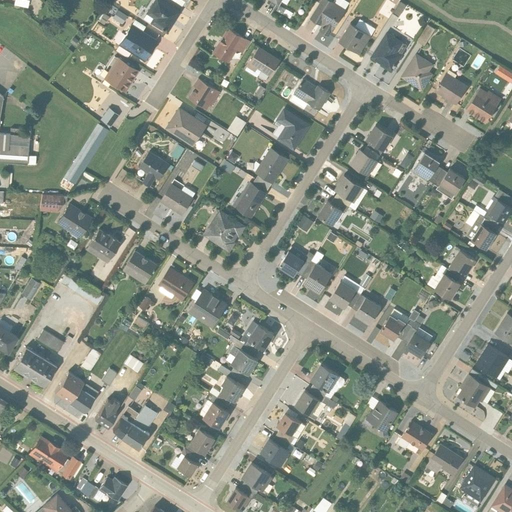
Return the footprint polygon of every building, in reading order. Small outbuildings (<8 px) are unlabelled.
[(162,0),(153,0),(145,12),(146,13),(143,19),(149,23),(150,23),(166,33),(180,12),(162,0)] [(319,29),(329,36),(350,3),(344,0),(333,0),(333,1),(331,0),(320,0),(309,17),(310,18),(309,19),(317,24),(317,23),(321,25),(319,29)] [(127,16),(117,10),(112,18),(121,24),(127,16)] [(108,17),(103,13),(98,21),(103,25),(108,17)] [(117,45),(144,61),(157,40),(142,30),(145,26),(134,19),(117,45)] [(338,41),(359,54),(371,35),(375,28),(360,19),(355,26),(350,22),(338,41)] [(434,29),(427,24),(416,41),(424,46),(434,29)] [(228,28),(213,52),(229,62),(237,49),(241,52),(249,40),(242,37),(228,28)] [(370,57),(392,71),(402,54),(407,46),(402,43),(403,42),(386,31),(370,57)] [(247,67),(245,69),(257,76),(261,70),(270,76),(280,60),(259,46),(246,66),(247,67)] [(205,54),(200,50),(195,57),(200,60),(205,54)] [(433,64),(415,52),(400,76),(422,90),(433,73),(429,71),(433,64)] [(137,71),(116,57),(103,78),(124,91),(137,71)] [(511,70),(501,64),(496,72),(511,82),(511,81),(511,70)] [(456,74),(448,70),(447,72),(446,72),(434,91),(455,104),(456,104),(467,85),(454,77),(456,74)] [(188,98),(207,109),(209,105),(211,106),(217,95),(216,94),(218,90),(198,77),(193,85),(199,89),(197,92),(195,91),(192,91),(188,98)] [(303,79),(293,94),(294,95),(291,99),(304,108),(308,102),(319,109),(330,92),(318,85),(316,88),(303,79)] [(480,87),(466,109),(486,122),(501,99),(488,90),(487,92),(480,87)] [(0,111),(3,97),(0,94),(0,161),(10,162),(9,165),(23,165),(23,163),(35,164),(36,156),(27,155),(29,129),(10,128),(9,134),(0,133),(0,111)] [(193,146),(207,124),(203,122),(206,118),(197,112),(195,116),(179,106),(165,128),(193,146)] [(310,125),(283,107),(275,120),(284,126),(276,139),(294,150),(310,125)] [(118,115),(107,108),(99,119),(110,126),(118,115)] [(239,134),(247,120),(237,114),(228,128),(239,134)] [(74,185),(81,175),(91,181),(94,178),(83,170),(109,131),(97,123),(58,185),(68,191),(73,184),(74,185)] [(380,155),(392,135),(375,125),(376,126),(372,134),(370,133),(366,139),(370,141),(366,146),(380,155)] [(171,155),(177,159),(184,148),(177,144),(171,155)] [(359,148),(350,163),(367,174),(380,155),(366,146),(364,151),(359,148)] [(288,159),(270,147),(254,172),(258,174),(255,178),(269,187),(271,183),(273,184),(288,159)] [(143,182),(149,186),(155,178),(158,179),(168,163),(149,151),(139,167),(148,173),(143,182)] [(407,167),(415,155),(408,151),(401,163),(407,167)] [(238,156),(231,152),(227,159),(234,164),(238,156)] [(427,179),(434,183),(442,168),(437,165),(440,161),(425,152),(413,171),(426,180),(427,179)] [(194,161),(191,165),(200,171),(203,166),(194,161)] [(401,172),(396,168),(392,174),(398,177),(401,172)] [(442,168),(434,183),(438,185),(436,188),(451,198),(464,178),(450,168),(447,171),(442,168)] [(334,197),(349,206),(353,200),(354,201),(364,186),(343,173),(334,189),(338,191),(334,197)] [(482,186),(485,180),(475,175),(468,186),(474,189),(477,183),(482,186)] [(251,217),(267,192),(266,191),(269,187),(255,178),(252,183),(249,181),(239,197),(237,196),(237,197),(236,196),(231,203),(232,204),(232,205),(251,217)] [(192,198),(196,193),(184,186),(182,189),(171,183),(159,201),(160,201),(182,215),(188,204),(193,207),(196,201),(192,198)] [(480,207),(476,212),(497,225),(502,216),(505,218),(511,208),(511,207),(511,205),(511,197),(498,189),(494,196),(492,196),(483,210),(480,207)] [(41,194),(40,210),(58,212),(62,203),(66,203),(66,196),(41,194)] [(327,200),(317,215),(333,225),(342,210),(344,212),(348,206),(334,197),(331,202),(327,200)] [(91,217),(68,202),(56,223),(71,232),(69,235),(76,239),(78,237),(79,237),(91,217)] [(229,251),(234,242),(233,241),(237,234),(239,235),(244,226),(219,210),(204,235),(229,251)] [(476,212),(473,210),(465,222),(471,226),(466,235),(471,238),(471,239),(487,249),(496,233),(493,231),(497,225),(476,212)] [(313,222),(302,214),(295,224),(306,232),(313,222)] [(438,214),(434,221),(439,225),(440,223),(441,224),(444,219),(438,214)] [(452,226),(444,221),(440,228),(457,239),(459,235),(450,229),(452,226)] [(98,230),(85,249),(107,263),(119,243),(115,241),(116,239),(108,234),(107,236),(98,230)] [(330,232),(326,238),(333,243),(337,236),(330,232)] [(418,239),(412,235),(407,242),(414,246),(418,239)] [(415,249),(401,241),(398,245),(412,254),(415,249)] [(279,266),(294,275),(296,272),(301,275),(311,260),(314,255),(309,252),(307,255),(292,246),(289,251),(288,251),(279,266)] [(451,264),(448,268),(459,276),(462,271),(467,274),(476,259),(459,249),(450,263),(451,264)] [(157,264),(135,250),(122,270),(145,284),(157,264)] [(332,272),(311,260),(301,275),(305,278),(303,282),(319,292),(332,272)] [(442,265),(434,276),(433,275),(427,284),(434,288),(434,289),(450,299),(460,283),(456,280),(459,276),(448,268),(442,265)] [(169,266),(158,284),(161,286),(159,290),(171,298),(173,294),(183,300),(194,282),(169,266)] [(352,307),(372,276),(367,273),(365,277),(364,277),(359,285),(344,276),(341,281),(340,280),(329,299),(344,308),(347,304),(352,307)] [(32,276),(22,293),(32,298),(42,282),(32,276)] [(212,327),(228,303),(203,288),(188,312),(212,327)] [(395,291),(390,288),(384,297),(390,300),(395,291)] [(369,324),(381,306),(360,294),(352,307),(357,310),(354,315),(369,324)] [(151,301),(145,296),(138,306),(144,310),(151,301)] [(428,302),(430,308),(437,306),(434,300),(428,302)] [(389,314),(380,329),(394,339),(396,336),(402,339),(418,315),(419,313),(413,309),(408,317),(394,308),(391,314),(389,314)] [(494,333),(511,344),(511,342),(511,316),(506,313),(494,333)] [(232,314),(227,322),(233,326),(238,317),(232,314)] [(424,319),(418,315),(402,339),(408,343),(406,346),(421,355),(429,342),(428,341),(432,336),(418,327),(424,319)] [(12,326),(0,318),(0,348),(7,353),(17,336),(9,330),(12,326)] [(253,321),(240,341),(257,352),(261,347),(264,348),(273,334),(253,321)] [(241,333),(233,328),(229,333),(238,338),(241,333)] [(229,335),(219,329),(217,332),(227,338),(229,335)] [(53,336),(43,330),(36,341),(46,347),(53,336)] [(257,352),(231,335),(229,339),(235,343),(229,352),(233,355),(229,362),(234,365),(231,371),(241,377),(244,371),(249,374),(258,360),(254,357),(257,352)] [(63,342),(53,336),(46,347),(56,354),(63,342)] [(508,372),(511,366),(511,359),(510,358),(510,357),(487,343),(474,364),(497,378),(498,377),(499,379),(505,371),(508,373),(508,372)] [(41,356),(25,347),(13,368),(28,377),(41,356)] [(80,366),(89,372),(101,354),(92,348),(80,366)] [(213,360),(203,354),(199,359),(200,360),(200,361),(209,367),(213,360)] [(143,363),(130,355),(124,363),(137,372),(143,363)] [(28,377),(43,386),(56,365),(41,356),(28,377)] [(339,374),(320,362),(310,379),(314,382),(311,386),(336,402),(338,398),(332,394),(334,391),(336,391),(338,387),(341,386),(344,381),(344,378),(339,375),(339,374)] [(236,402),(245,386),(238,382),(241,377),(229,370),(220,365),(217,370),(226,375),(221,384),(223,385),(220,391),(212,387),(209,392),(228,404),(231,399),(235,402),(236,402)] [(458,396),(474,406),(479,399),(481,400),(482,400),(487,403),(494,391),(489,388),(477,380),(480,375),(471,369),(460,388),(462,389),(458,396)] [(54,392),(69,402),(82,382),(68,371),(54,392)] [(484,377),(482,380),(495,388),(497,385),(484,377)] [(69,402),(84,413),(97,392),(82,382),(69,402)] [(139,382),(129,396),(134,400),(144,386),(139,382)] [(305,389),(295,404),(310,414),(309,415),(316,419),(325,403),(332,408),(336,402),(311,386),(308,391),(305,389)] [(228,404),(209,392),(206,398),(208,399),(199,413),(203,416),(203,417),(220,428),(230,412),(226,409),(228,404)] [(373,408),(370,412),(369,411),(365,418),(386,431),(398,411),(378,399),(378,400),(372,396),(366,404),(373,408)] [(94,419),(107,427),(117,412),(115,411),(120,403),(114,398),(111,401),(107,399),(94,419)] [(157,413),(144,404),(122,438),(139,449),(150,433),(145,430),(157,413)] [(139,413),(128,406),(111,431),(122,438),(139,413)] [(288,408),(285,412),(276,425),(280,428),(276,435),(293,446),(305,425),(295,419),(298,414),(288,408)] [(411,420),(397,443),(405,448),(409,442),(422,450),(433,434),(411,420)] [(205,454),(215,438),(199,428),(189,443),(188,442),(185,448),(198,456),(201,451),(205,454)] [(29,455),(69,479),(80,461),(72,456),(64,467),(60,465),(68,453),(40,435),(29,454),(29,455)] [(296,448),(276,435),(272,441),(268,438),(259,451),(281,465),(290,452),(292,453),(296,448)] [(161,440),(157,438),(156,440),(156,439),(152,445),(158,449),(162,444),(160,442),(161,440)] [(299,439),(295,444),(301,448),(305,443),(299,439)] [(452,474),(463,457),(440,443),(425,466),(436,473),(440,467),(452,474)] [(171,465),(176,469),(178,467),(185,471),(184,472),(188,474),(188,473),(191,475),(198,464),(195,462),(198,456),(185,448),(179,458),(176,456),(171,465)] [(19,461),(13,457),(9,464),(14,468),(19,461)] [(317,461),(313,467),(318,471),(322,465),(317,461)] [(258,488),(262,491),(272,476),(251,462),(241,477),(245,480),(242,484),(256,493),(258,488)] [(496,478),(474,464),(459,488),(468,494),(465,498),(477,505),(480,501),(481,501),(496,478)] [(28,472),(22,467),(16,473),(21,479),(28,472)] [(310,467),(306,472),(314,477),(317,472),(310,467)] [(117,499),(126,485),(114,477),(110,483),(104,480),(99,489),(82,478),(76,486),(81,490),(80,491),(87,496),(87,497),(93,498),(93,497),(98,501),(104,494),(109,496),(110,494),(117,499)] [(511,511),(511,488),(504,483),(490,506),(499,511),(511,511)] [(236,487),(227,501),(242,510),(251,498),(252,498),(256,493),(242,484),(239,489),(236,487)] [(42,507),(36,511),(71,511),(56,494),(41,507),(42,507)] [(325,511),(331,503),(323,498),(313,509),(311,511),(325,511)]
